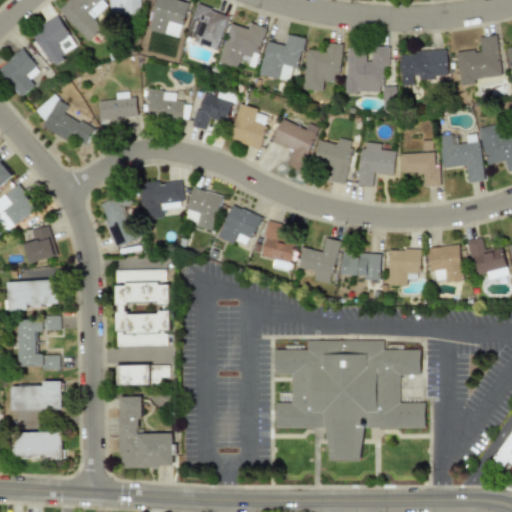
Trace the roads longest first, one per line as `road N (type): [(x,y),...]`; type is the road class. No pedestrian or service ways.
road 1 (residential): [(0,488),(230,502),(511,505)]
road 2 (residential): [(30,0),(283,6),(404,21),(511,5)]
road 3 (residential): [(67,193),(120,159),(157,150),(212,161),(289,198),(362,216),(430,218),(511,201)]
road 4 (residential): [(0,111),(67,193),(90,247),(95,494)]
